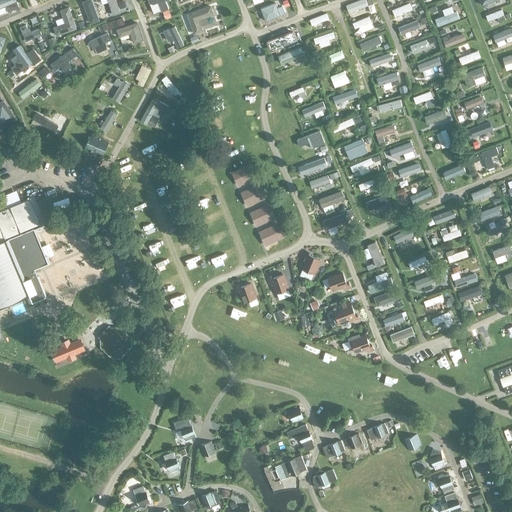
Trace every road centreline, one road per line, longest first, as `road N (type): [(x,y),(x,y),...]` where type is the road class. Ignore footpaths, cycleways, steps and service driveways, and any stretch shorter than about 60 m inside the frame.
road 1 (unclassified): [(167,380),(85,185),(110,161),(159,65)]
road 2 (unclassified): [(308,238),(264,125),(267,75),(238,0)]
road 3 (unclassified): [(308,238),(194,302),(167,380)]
road 4 (unclassified): [(167,380),(99,511)]
